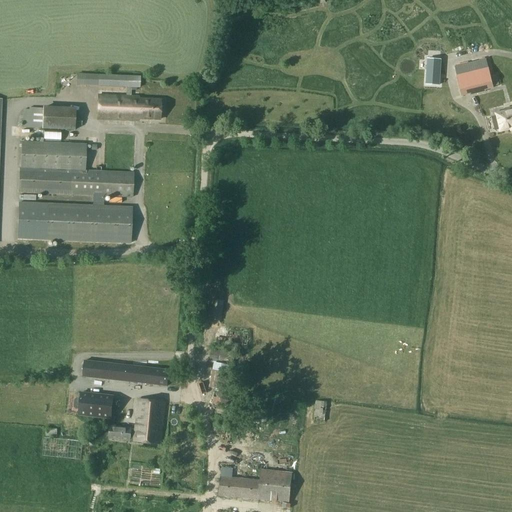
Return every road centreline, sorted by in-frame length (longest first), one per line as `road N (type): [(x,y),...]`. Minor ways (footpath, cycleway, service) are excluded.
road 1 (track): [(207,511),(212,445),(192,389),(189,338),(206,147),(222,136)]
road 2 (unclassified): [(511,181),(455,154),(402,142),(222,136)]
